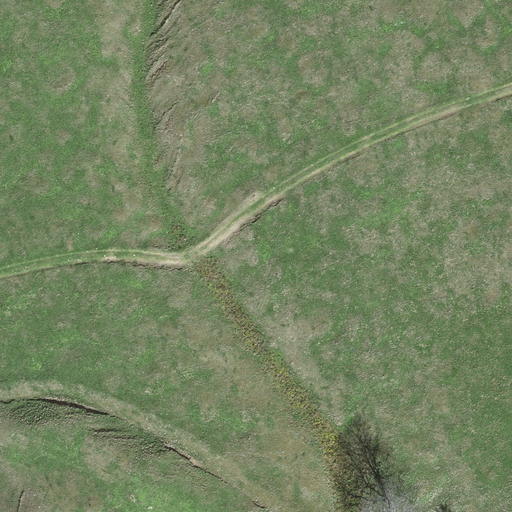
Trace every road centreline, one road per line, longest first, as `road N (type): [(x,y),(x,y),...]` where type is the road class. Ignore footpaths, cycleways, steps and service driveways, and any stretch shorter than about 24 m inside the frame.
road 1 (track): [(511,82),(381,132),(297,175),(192,250),(90,254),(0,271)]
road 2 (track): [(0,393),(49,390),(104,402),(198,450),(285,511)]
